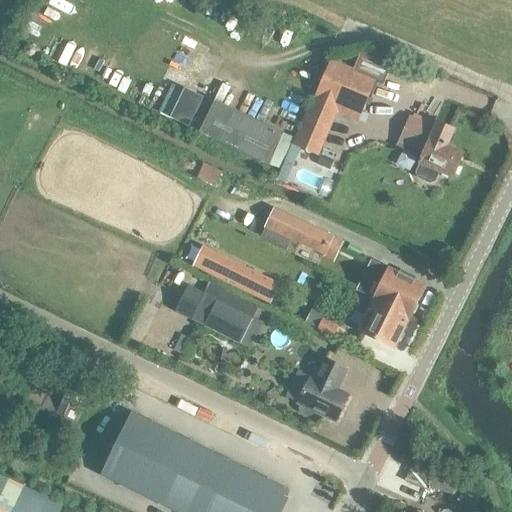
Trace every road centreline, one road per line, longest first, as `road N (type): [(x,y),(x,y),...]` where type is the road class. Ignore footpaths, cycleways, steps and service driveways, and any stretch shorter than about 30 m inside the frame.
road 1 (unclassified): [(365,477),(0,299)]
road 2 (unclassified): [(365,477),(511,185)]
road 3 (track): [(360,31),(511,93)]
